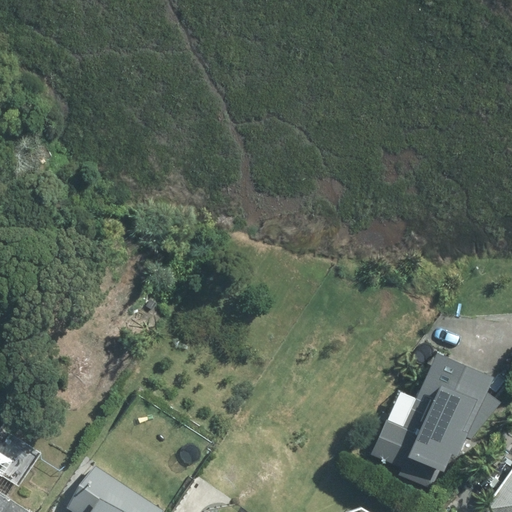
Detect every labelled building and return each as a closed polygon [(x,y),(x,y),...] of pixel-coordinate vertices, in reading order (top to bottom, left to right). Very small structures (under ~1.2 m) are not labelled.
[(0,345),(23,311),(0,295),(0,345)] [(497,370),(441,345),(419,393),(403,386),(373,450),(404,464),(400,472),(433,487),(443,463),(447,465),(456,447),(461,450),(502,398),(489,388),(497,370)] [(511,511),(511,465),(486,503),(498,511),(511,511)] [(0,511),(31,511),(35,507),(12,492),(13,490),(0,481),(0,511)] [(461,492),(450,485),(438,502),(449,509),(461,492)] [(226,511),(213,503),(207,511),(226,511)]
